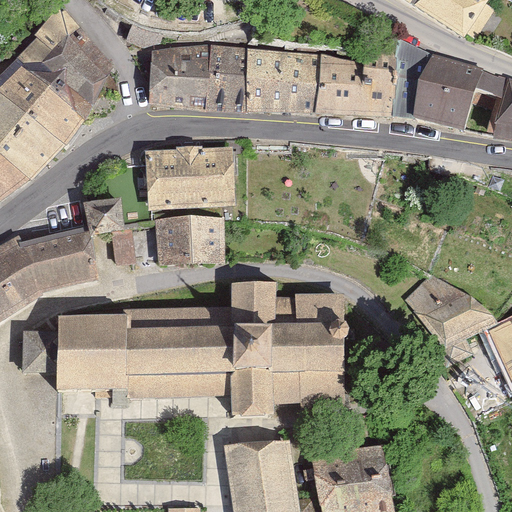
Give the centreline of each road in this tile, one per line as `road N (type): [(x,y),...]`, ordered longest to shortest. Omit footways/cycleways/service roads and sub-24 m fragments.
road 1 (tertiary): [(511,160),(249,129),(135,134),(0,228)]
road 2 (residential): [(492,511),(466,437),(403,338),(352,291),(281,271)]
road 3 (secondary): [(511,70),(364,0)]
